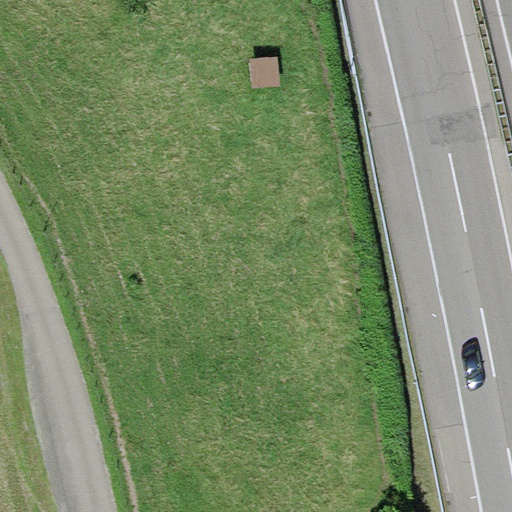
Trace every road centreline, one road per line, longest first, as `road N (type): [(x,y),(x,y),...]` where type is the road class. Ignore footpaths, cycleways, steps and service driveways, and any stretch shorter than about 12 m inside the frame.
road 1 (motorway): [(416,0),(511,477)]
road 2 (unclassified): [(0,194),(33,267),(94,511)]
